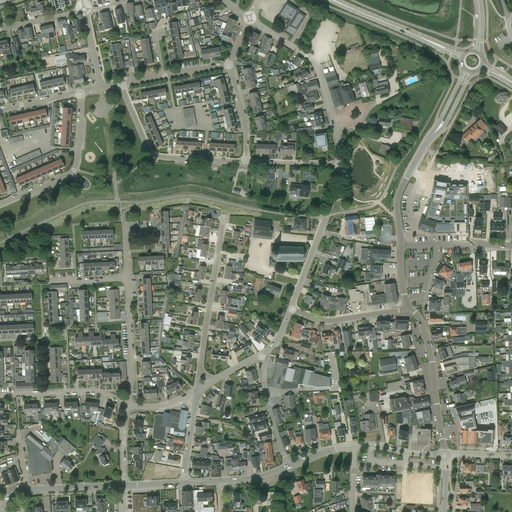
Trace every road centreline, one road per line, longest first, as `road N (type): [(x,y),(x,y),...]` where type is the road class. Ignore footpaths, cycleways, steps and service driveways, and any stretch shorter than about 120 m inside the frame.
road 1 (residential): [(248,18),(313,58),(339,165)]
road 2 (residential): [(242,160),(156,155),(121,84)]
road 3 (residential): [(80,91),(74,169),(0,203)]
road 4 (residential): [(199,372),(223,219)]
road 5 (tertiary): [(445,454),(431,359),(408,308)]
road 6 (residential): [(339,165),(291,309)]
road 7 (tertiary): [(461,55),(334,0)]
road 8 (residential): [(127,404),(97,392),(0,395)]
road 9 (residential): [(127,404),(127,278)]
road 10 (residential): [(0,500),(41,488),(123,485)]
road 11 (residential): [(288,466),(263,385),(269,350)]
